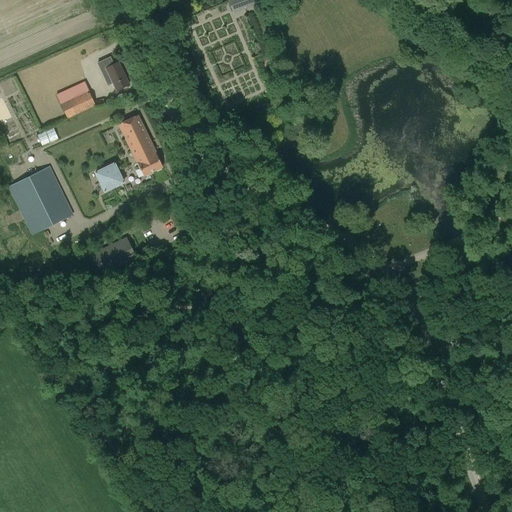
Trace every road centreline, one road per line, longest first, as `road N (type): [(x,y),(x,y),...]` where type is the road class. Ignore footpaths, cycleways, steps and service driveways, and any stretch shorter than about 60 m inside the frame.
road 1 (unclassified): [(432,346),(385,268),(191,150),(120,0)]
road 2 (unclassified): [(485,511),(432,346)]
